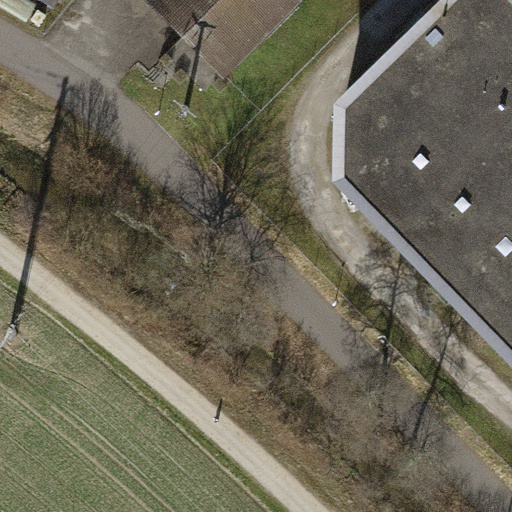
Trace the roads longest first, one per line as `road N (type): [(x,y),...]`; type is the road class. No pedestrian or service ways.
road 1 (track): [(0,45),(73,93),(255,243),(511,502)]
road 2 (track): [(0,252),(316,511)]
